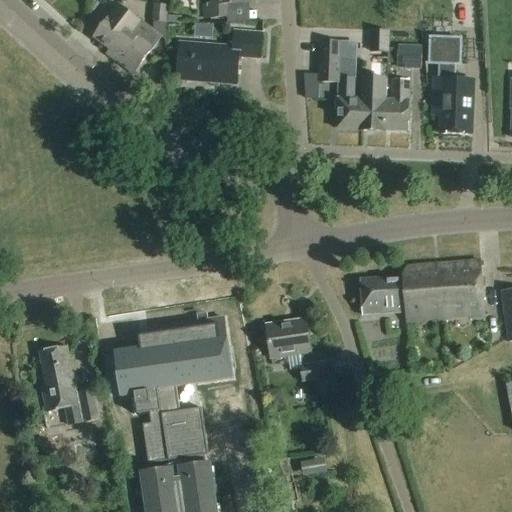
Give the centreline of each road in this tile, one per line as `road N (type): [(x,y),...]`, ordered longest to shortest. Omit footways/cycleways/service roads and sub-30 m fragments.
road 1 (residential): [(5,0),(103,87),(280,197)]
road 2 (unclassified): [(0,296),(301,247)]
road 3 (residential): [(511,159),(293,149)]
road 4 (unclassified): [(301,247),(511,220)]
road 5 (residential): [(293,149),(287,0)]
